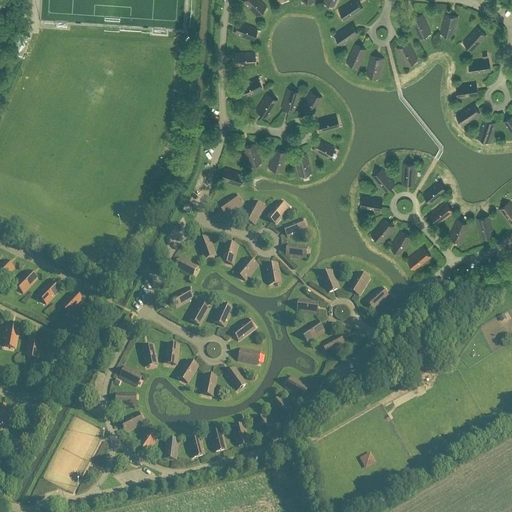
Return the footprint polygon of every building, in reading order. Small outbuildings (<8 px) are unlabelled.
[(255,14),(264,5),(258,0),(244,0),(243,2),(255,14)] [(348,19),(362,9),(355,0),(353,0),(341,9),(348,19)] [(422,15),(411,21),(418,36),(429,31),(422,15)] [(458,17),(445,15),(441,31),(454,34),(458,17)] [(250,39),(255,27),(239,21),(234,33),(250,39)] [(344,44),(358,34),(351,24),(336,34),(344,44)] [(485,36),(476,28),(465,41),(474,49),(485,36)] [(29,37),(20,32),(12,51),(21,55),(29,37)] [(405,64),(416,58),(408,43),(397,49),(405,64)] [(359,65),(366,50),(355,45),(348,60),(359,65)] [(235,66),(252,65),(252,52),(235,53),(235,66)] [(379,76),(383,59),(371,56),(367,73),(379,76)] [(473,74),(490,71),(488,59),(471,62),(473,74)] [(243,97),(259,90),(254,79),(238,86),(243,97)] [(460,98),(477,95),(475,83),(459,85),(460,98)] [(293,111),(298,95),(286,91),(281,107),(293,111)] [(312,115),(320,100),(309,94),(301,109),(312,115)] [(266,117),(276,102),(265,96),(256,110),(266,117)] [(465,124),(479,114),(472,104),(458,113),(465,124)] [(319,132),(336,128),(332,115),(316,120),(319,132)] [(511,135),(511,116),(503,122),(511,135)] [(491,140),(496,123),(484,120),(479,136),(491,140)] [(327,158),(333,147),(318,139),(312,150),(327,158)] [(248,164),(260,160),(255,144),(243,148),(248,164)] [(281,169),(286,152),(273,149),(269,166),(281,169)] [(298,173),(310,170),(306,154),(294,157),(298,173)] [(415,184),(416,166),(403,165),(402,183),(415,184)] [(237,185),(241,173),(224,168),(220,180),(237,185)] [(385,192),(394,183),(383,170),(374,179),(385,192)] [(432,204),(445,192),(437,183),(424,194),(432,204)] [(380,211),(382,199),(365,196),(363,208),(380,211)] [(225,217),(239,208),(232,197),(218,207),(225,217)] [(438,224),(451,213),(444,203),(430,214),(438,224)] [(276,226),(287,212),(277,204),(266,218),(276,226)] [(511,225),(511,224),(511,205),(511,204),(501,212),(511,225)] [(254,226),(262,211),(251,205),(243,220),(254,226)] [(481,238),(493,235),(489,218),(477,221),(481,238)] [(382,241),(394,227),(384,219),(373,232),(382,241)] [(287,239),(303,233),(299,221),(283,228),(287,239)] [(461,242),(468,226),(456,221),(450,237),(461,242)] [(402,252),(411,238),(401,231),(392,246),(402,252)] [(203,259),(214,255),(208,239),(197,243),(203,259)] [(233,264),(238,248),(225,244),(221,261),(233,264)] [(303,261),(305,248),(288,246),(286,258),(303,261)] [(417,268),(430,257),(422,247),(409,258),(417,268)] [(189,278),(195,267),(180,259),(174,270),(189,278)] [(246,280),(257,267),(248,259),(237,272),(246,280)] [(4,262),(0,265),(0,283),(7,277),(13,270),(4,262)] [(268,285),(280,282),(277,265),(265,268),(268,285)] [(23,295),(36,281),(27,272),(14,286),(23,295)] [(327,295),(339,290),(332,274),(320,279),(327,295)] [(359,297),(368,282),(357,276),(348,291),(359,297)] [(46,305),(59,292),(50,283),(37,297),(46,305)] [(176,310),(191,301),(184,290),(169,299),(176,310)] [(374,312),(387,300),(379,291),(366,303),(374,312)] [(69,316),(82,302),(73,294),(60,307),(69,316)] [(316,316),(318,303),(301,301),(299,313),(316,316)] [(199,327),(208,312),(197,306),(188,321),(199,327)] [(224,328),(231,313),(220,307),(213,323),(224,328)] [(238,342),(252,332),(244,322),(231,333),(238,342)] [(309,343),(323,333),(316,323),(302,332),(309,343)] [(15,349),(18,331),(6,328),(2,347),(15,349)] [(329,355),(344,347),(338,336),(323,344),(329,355)] [(28,339),(25,358),(37,360),(41,341),(28,339)] [(176,364),(178,347),(166,345),(164,362),(176,364)] [(144,366),(157,363),(153,347),(141,349),(144,366)] [(254,366),(257,354),(240,350),(238,363),(254,366)] [(433,368),(425,353),(410,361),(418,376),(433,368)] [(189,383),(198,368),(187,362),(178,376),(189,383)] [(134,387),(140,376),(124,368),(118,379),(134,387)] [(234,391),(244,383),(234,369),(224,377),(234,391)] [(213,396),(216,379),(204,376),(201,393),(213,396)] [(301,399),(308,388),(293,380),(286,391),(301,399)] [(132,408),(133,395),(115,395),(115,407),(132,408)] [(412,396),(402,402),(405,406),(414,401),(412,396)] [(283,421),(293,413),(281,400),(272,409),(283,421)] [(0,426),(7,427),(8,408),(0,407),(0,426)] [(125,434),(141,426),(135,415),(120,423),(125,434)] [(263,438),(274,431),(265,417),(254,423),(263,438)] [(236,448),(248,445),(244,428),(232,431),(236,448)] [(147,453),(157,439),(146,432),(137,446),(147,453)] [(213,454),(226,451),(221,434),(209,437),(213,454)] [(192,459),(204,456),(199,440),(187,443),(192,459)] [(176,461),(177,444),(165,443),(163,460),(176,461)] [(370,455),(359,461),(365,471),(375,465),(370,455)]
